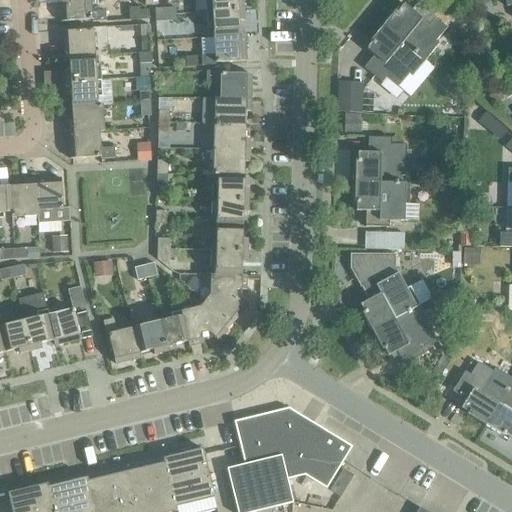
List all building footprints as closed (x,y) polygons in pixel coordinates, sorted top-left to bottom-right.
[(91,12),(90,0),(59,0),(61,23),(91,21),(91,23),(105,22),(105,12),(91,12)] [(205,0),(206,13),(242,11),(241,0),(205,0)] [(396,10),(382,26),(425,61),(438,45),(435,42),(446,29),(435,19),(439,14),(421,0),(419,0),(411,11),(403,5),(398,11),(396,10)] [(489,0),(471,0),(475,16),(492,12),(489,0)] [(511,0),(503,0),(505,8),(511,6),(511,8),(511,0)] [(165,22),(164,9),(154,10),(155,23),(165,22)] [(174,9),(164,9),(165,22),(175,21),(174,9)] [(143,11),(139,11),(140,20),(148,20),(148,10),(143,11)] [(212,29),(212,38),(239,36),(238,23),(243,22),(242,11),(206,13),(207,29),(212,29)] [(425,61),(382,26),(369,43),(371,44),(365,50),(373,57),(363,69),(381,84),(386,79),(397,88),(408,75),(411,77),(425,61)] [(63,59),(68,59),(68,58),(94,57),(93,39),(106,39),(106,28),(92,29),(92,31),(61,33),(63,59)] [(239,36),(212,38),(214,55),(200,56),(201,67),(215,66),(214,64),(245,62),(243,35),(239,36)] [(149,37),(140,37),(141,54),(150,53),(149,37)] [(148,64),(151,64),(150,53),(141,54),(138,54),(138,65),(148,64)] [(64,72),(64,84),(100,81),(99,65),(94,66),(94,57),(68,58),(68,59),(68,72),(64,72)] [(197,57),(180,58),(181,68),(197,67),(197,57)] [(148,64),(138,65),(139,78),(149,78),(148,64)] [(219,83),(218,100),(250,101),(250,75),(219,75),(220,73),(205,72),(205,83),(219,83)] [(171,75),(159,76),(160,87),(172,87),(171,75)] [(139,78),(134,79),(135,92),(139,92),(149,91),(150,91),(150,90),(149,78),(139,78)] [(70,95),(71,109),(97,107),(97,106),(96,98),(101,98),(100,81),(64,84),(65,95),(70,95)] [(487,99),(498,106),(508,90),(497,83),(487,99)] [(139,92),(139,104),(150,104),(149,91),(139,92)] [(158,99),(158,111),(168,111),(171,112),(171,99),(158,99)] [(201,125),(213,125),(244,126),(244,113),(249,113),(250,101),(218,100),(202,99),(201,125)] [(150,104),(139,104),(140,117),(150,116),(150,104)] [(67,122),(68,134),(98,132),(98,133),(103,132),(102,106),(97,106),(97,107),(71,109),(72,122),(67,122)] [(158,111),(157,124),(168,124),(168,111),(158,111)] [(344,114),(343,134),(359,135),(360,114),(344,114)] [(485,114),(478,123),(488,132),(493,126),(496,123),(485,114)] [(168,124),(157,124),(157,137),(167,137),(168,124)] [(175,124),(175,132),(189,132),(189,124),(175,124)] [(213,125),(212,150),(248,151),(249,140),(244,140),(244,126),(213,125)] [(98,132),(68,134),(69,160),(100,158),(100,160),(114,159),(113,149),(99,149),(98,133),(98,132)] [(157,137),(157,149),(168,150),(169,137),(167,137),(157,137)] [(354,161),(354,183),(408,184),(409,163),(405,163),(405,145),(390,145),(391,138),(367,138),(366,153),(356,153),(356,161),(354,161)] [(149,143),(135,144),(136,162),(150,161),(149,143)] [(212,176),(217,176),(243,176),(243,163),(248,163),(248,151),(212,150),(212,176)] [(156,162),(156,174),(166,175),(167,162),(156,162)] [(166,175),(156,174),(156,187),(166,187),(166,175)] [(212,185),(211,201),(247,202),(247,190),(243,190),(243,176),(217,176),(216,185),(212,185)] [(60,180),(34,181),(36,212),(37,212),(37,217),(37,224),(69,222),(68,209),(62,209),(60,180)] [(23,187),(9,188),(11,214),(10,214),(11,219),(37,217),(37,212),(36,212),(34,181),(23,182),(23,187)] [(408,184),(354,183),(353,204),(355,204),(355,212),(365,212),(365,228),(388,229),(388,222),(403,222),(404,205),(408,205),(408,184)] [(0,228),(1,228),(0,219),(2,219),(2,214),(10,214),(11,214),(9,188),(0,188),(0,228)] [(215,217),(215,226),(242,227),(242,213),(247,213),(247,202),(211,201),(211,217),(215,217)] [(511,208),(507,208),(506,234),(499,234),(499,248),(511,248),(511,208)] [(155,212),(155,225),(165,225),(165,212),(155,212)] [(210,235),(210,251),(246,252),(246,241),(241,241),(242,227),(215,226),(215,235),(210,235)] [(460,234),(460,247),(469,247),(469,234),(460,234)] [(67,237),(51,238),(52,254),(68,253),(67,237)] [(157,240),(156,250),(169,250),(170,240),(157,240)] [(26,249),(13,250),(14,260),(27,260),(26,249)] [(14,260),(13,250),(0,251),(1,261),(14,260)] [(169,250),(156,250),(156,260),(169,260),(169,250)] [(463,250),(463,265),(478,265),(478,250),(463,250)] [(214,268),(214,276),(214,277),(240,277),(241,264),(245,264),(246,252),(210,251),(209,267),(214,268)] [(361,314),(371,332),(419,306),(409,288),(405,290),(394,269),(395,255),(350,255),(350,269),(360,288),(360,287),(368,301),(359,306),(363,313),(361,314)] [(110,263),(92,264),(93,278),(111,276),(110,263)] [(153,264),(143,266),(146,279),(156,276),(153,264)] [(22,266),(10,269),(12,279),(24,276),(22,266)] [(146,279),(143,266),(133,269),(136,281),(146,279)] [(0,281),(12,279),(10,269),(0,270),(0,281)] [(209,296),(204,302),(232,325),(246,307),(235,299),(235,291),(245,291),(245,277),(240,277),(214,277),(214,276),(209,276),(209,286),(209,296)] [(53,342),(52,342),(54,347),(91,337),(79,288),(67,291),(72,310),(47,316),(53,342)] [(17,300),(20,313),(30,352),(41,350),(40,345),(52,342),(53,342),(47,316),(46,311),(42,294),(17,300)] [(187,296),(176,299),(179,310),(189,307),(187,296)] [(200,308),(180,312),(188,343),(187,343),(188,347),(202,344),(200,335),(207,333),(218,342),(232,325),(204,302),(200,308)] [(498,312),(487,305),(478,319),(490,326),(498,312)] [(419,306),(371,332),(381,351),(383,350),(387,357),(396,352),(403,366),(424,355),(421,349),(434,342),(426,327),(429,325),(419,306)] [(172,319),(157,323),(164,353),(175,350),(174,346),(187,343),(188,343),(180,312),(170,315),(172,319)] [(5,321),(0,322),(0,337),(4,354),(17,350),(19,355),(30,352),(20,313),(4,317),(5,321)] [(133,329),(132,329),(116,333),(112,320),(102,322),(106,336),(107,335),(114,365),(140,359),(139,354),(133,329)] [(131,324),(132,329),(133,329),(139,354),(152,351),(153,356),(164,353),(157,323),(142,326),(141,322),(131,324)] [(465,415),(484,426),(511,380),(511,379),(494,368),(492,372),(477,363),(469,375),(464,372),(451,392),(465,401),(460,409),(466,413),(465,415)] [(511,380),(484,426),(502,437),(503,436),(510,440),(511,435),(511,380)] [(244,465),(226,470),(236,511),(260,511),(292,504),(286,481),(304,477),(326,490),(351,448),(288,410),(234,423),(244,465)] [(163,464),(175,511),(216,511),(202,450),(162,459),(163,464)] [(175,511),(163,464),(125,473),(134,511),(175,511)] [(134,511),(125,473),(87,482),(86,482),(93,511),(134,511)] [(93,511),(86,482),(87,482),(86,479),(47,488),(46,488),(52,511),(93,511)] [(52,511),(46,488),(47,488),(46,485),(7,494),(10,511),(52,511)]
